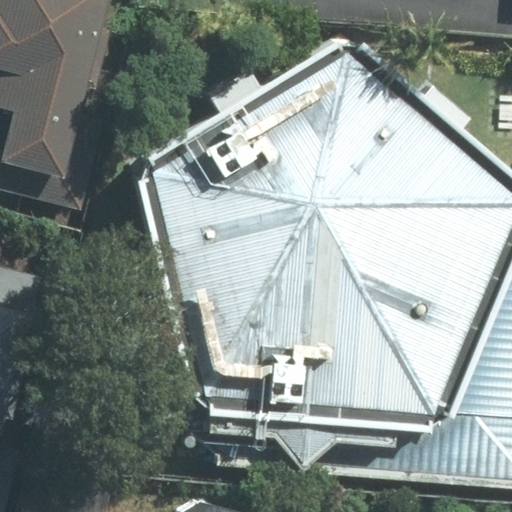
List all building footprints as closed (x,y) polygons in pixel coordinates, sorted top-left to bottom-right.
[(0,166),(60,183),(109,0),(0,0),(0,113),(10,116),(0,152),(0,166)] [(511,186),(339,33),(129,156),(193,397),(430,422),(511,244),(511,186)] [(511,473),(511,244),(430,422),(193,397),(192,429),(203,457),(511,473)] [(0,420),(31,275),(0,268),(0,420)] [(252,511),(256,498),(106,461),(93,511),(252,511)]
